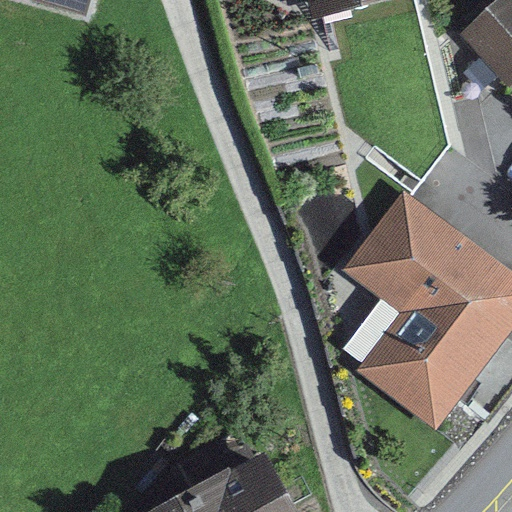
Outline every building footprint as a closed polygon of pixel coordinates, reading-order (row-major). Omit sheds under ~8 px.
[(86,0),(48,0),(84,10),(86,0)] [(312,0),(315,11),(362,0),(312,0)] [(502,73),(511,65),(511,0),(504,0),(467,30),(502,73)] [(511,321),(511,278),(404,197),(348,270),(408,315),(366,370),(436,422),(511,321)] [(139,511),(269,511),(243,460),(139,511)]
